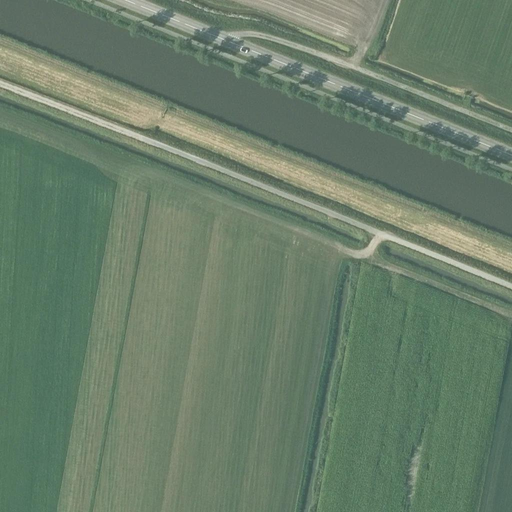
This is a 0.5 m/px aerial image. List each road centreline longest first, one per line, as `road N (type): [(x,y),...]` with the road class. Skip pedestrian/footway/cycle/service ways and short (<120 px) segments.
road 1 (primary): [(511,155),(124,0)]
road 2 (unclassified): [(511,288),(140,137)]
road 3 (track): [(511,131),(332,59),(254,35),(229,42)]
road 4 (track): [(140,137),(0,83)]
